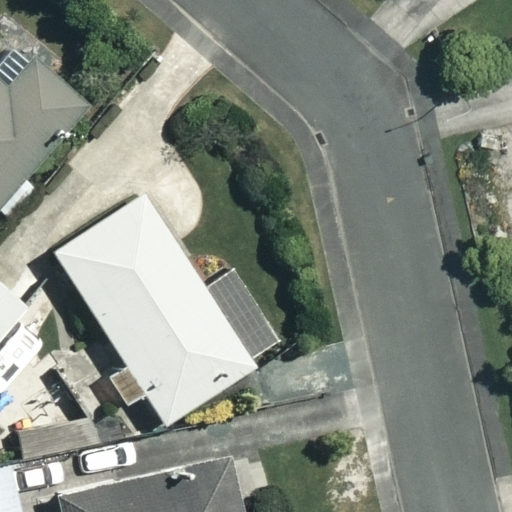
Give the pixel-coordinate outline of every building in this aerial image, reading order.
[(0,56),(0,178),(70,96),(10,45),(0,56)] [(236,362),(127,192),(38,250),(147,419),(236,362)] [(0,319),(12,306),(0,295),(0,319)] [(226,511),(210,433),(161,443),(165,463),(41,489),(45,511),(226,511)] [(0,511),(11,511),(3,460),(0,459),(0,511)]
